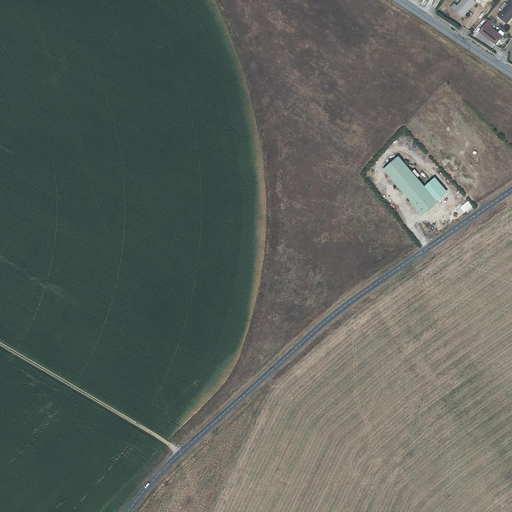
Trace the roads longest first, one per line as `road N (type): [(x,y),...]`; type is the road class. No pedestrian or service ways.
road 1 (tertiary): [(179,453),(328,318),(511,189)]
road 2 (unclassified): [(0,342),(179,453)]
road 3 (tertiary): [(400,0),(511,74)]
